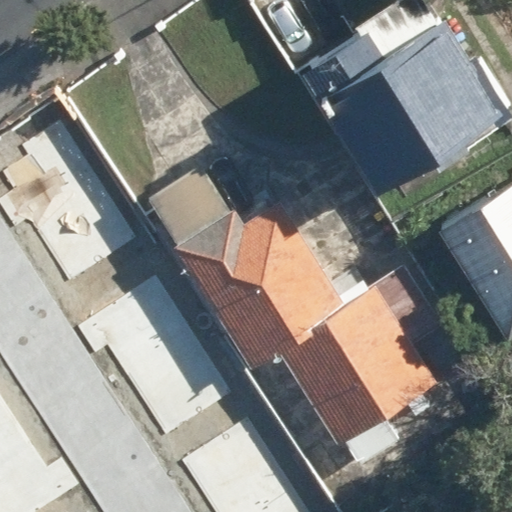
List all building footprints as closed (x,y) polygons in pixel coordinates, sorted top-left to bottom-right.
[(409,0),(405,0),(304,60),(379,187),(511,107),(511,88),(459,0),(450,0),(421,18),(409,0)] [(0,158),(0,189),(57,275),(120,234),(49,126),(0,158)] [(511,176),(449,215),(511,318),(511,176)] [(291,191),(198,246),(261,353),(294,333),(353,432),(443,378),(422,343),(384,278),(353,296),(291,191)] [(80,325),(151,433),(214,391),(143,283),(80,325)] [(0,511),(23,511),(56,491),(0,405),(0,511)] [(176,465),(207,511),(297,511),(239,423),(176,465)] [(511,511),(511,481),(467,511),(511,511)]
